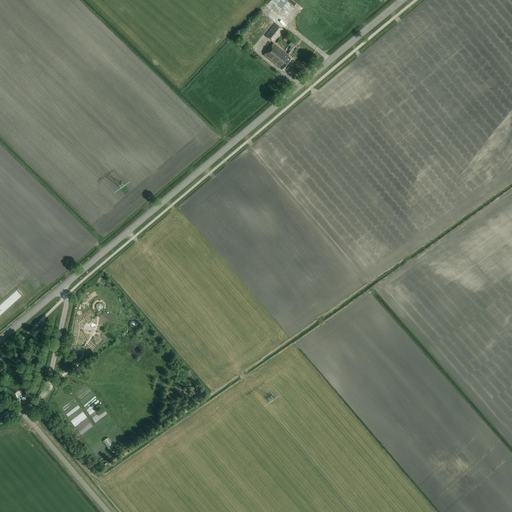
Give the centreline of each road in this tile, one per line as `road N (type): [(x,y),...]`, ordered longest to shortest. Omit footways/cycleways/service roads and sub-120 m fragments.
road 1 (tertiary): [(60,289),(403,0)]
road 2 (unclassified): [(60,289),(65,307),(43,392),(23,411),(0,417)]
